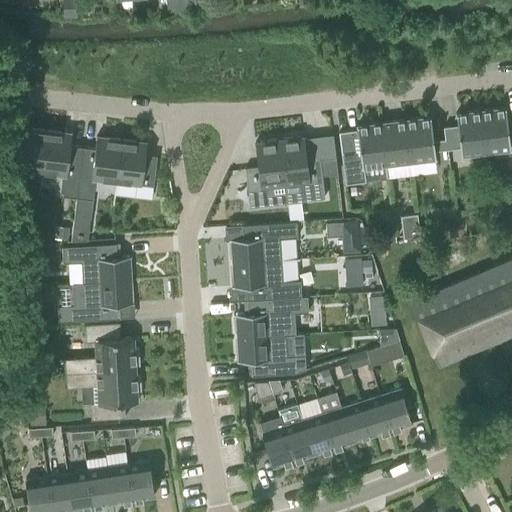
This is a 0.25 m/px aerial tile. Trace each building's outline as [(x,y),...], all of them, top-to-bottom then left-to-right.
[(166,0),(168,12),(202,9),(201,0),(166,0)] [(505,107),(480,110),(485,151),(510,148),(509,140),(511,140),(511,130),(508,131),(505,107)] [(457,125),(443,126),(445,139),(446,148),(460,147),(461,154),(485,151),(480,110),(455,113),(457,125)] [(430,116),(405,119),(410,161),(435,158),(434,150),(446,148),(445,139),(433,140),(430,116)] [(405,119),(381,122),(386,164),(410,161),(405,119)] [(347,159),(343,160),(345,183),(365,180),(364,166),(386,164),(381,122),(356,125),(359,149),(347,151),(347,159)] [(21,127),(16,168),(41,171),(46,130),(21,127)] [(46,130),(41,171),(62,174),(59,195),(76,197),(82,146),(70,145),(71,133),(46,130)] [(82,146),(76,197),(91,199),(92,199),(95,178),(116,180),(121,139),(96,136),(95,140),(94,148),(90,147),(82,146)] [(303,136),(279,139),(285,184),(295,183),(297,182),(299,193),(300,200),(324,197),(323,189),(319,158),(306,159),(303,136)] [(121,139),(116,180),(153,185),(154,177),(142,176),(146,142),(121,139)] [(258,165),(244,167),(246,185),(249,207),(260,205),(273,204),(273,200),(271,186),(283,184),(285,184),(279,139),(255,142),(258,165)] [(417,214),(401,216),(403,238),(419,232),(417,214)] [(73,216),(72,232),(74,233),(86,234),(88,218),(85,218),(73,216)] [(242,238),(231,238),(232,262),(280,259),(279,238),(297,237),(295,220),(242,224),(242,238)] [(359,220),(326,222),(327,236),(342,235),(342,251),(361,251),(359,220)] [(393,221),(380,222),(381,233),(394,232),(393,221)] [(56,226),(55,238),(68,240),(69,227),(56,226)] [(115,242),(61,246),(62,262),(80,261),(81,282),(130,279),(128,255),(127,255),(116,256),(116,253),(115,242)] [(511,256),(411,299),(430,345),(438,364),(511,332),(511,256)] [(360,258),(344,259),(345,270),(361,269),(360,258)] [(280,259),(232,262),(234,286),(246,285),(247,299),(300,295),(299,279),(281,280),(280,259)] [(370,260),(362,260),(362,272),(371,272),(370,260)] [(73,304),(57,305),(58,321),(120,317),(119,304),(131,303),(130,279),(81,282),(71,283),(73,304)] [(247,313),(235,313),(237,337),(285,334),(284,313),(301,312),(300,295),(247,299),(247,313)] [(384,295),(368,296),(369,305),(384,305),(384,295)] [(65,373),(135,369),(135,364),(139,364),(138,347),(134,348),(133,337),(114,338),(113,322),(84,324),(85,341),(94,340),(95,356),(64,358),(65,373)] [(395,328),(378,329),(380,344),(398,339),(395,328)] [(285,334),(237,337),(239,361),(251,360),(252,375),(266,374),(276,373),(295,372),(305,369),(304,354),(286,356),(285,334)] [(135,369),(65,373),(65,387),(97,385),(98,401),(90,402),(91,419),(118,417),(118,401),(137,400),(136,390),(140,389),(139,373),(135,373),(135,369)] [(328,369),(320,371),(324,381),(331,379),(328,369)] [(399,387),(380,393),(391,429),(411,422),(399,387)] [(391,429),(380,393),(360,400),(371,435),(391,429)] [(360,400),(340,406),(352,441),(371,435),(360,400)] [(352,441),(340,406),(321,412),(332,447),(352,441)] [(321,412),(301,419),(312,454),(332,447),(321,412)] [(293,460),(281,425),(278,415),(259,421),(262,431),(273,466),(293,460)] [(301,419),(281,425),(293,460),(312,454),(301,419)] [(40,436),(53,435),(52,426),(40,427),(40,436)] [(40,436),(40,427),(28,427),(28,436),(40,436)] [(123,436),(122,427),(110,428),(111,437),(123,436)] [(122,427),(123,436),(135,436),(135,427),(122,427)] [(94,429),(81,430),(82,439),(94,438),(94,429)] [(70,440),(82,439),(81,430),(69,431),(70,440)] [(127,463),(133,499),(153,496),(148,459),(127,463)] [(133,499),(127,463),(107,466),(112,502),(133,499)] [(87,469),(92,505),(112,502),(107,466),(87,469)] [(66,472),(72,508),(92,505),(87,469),(66,472)] [(46,475),(52,511),(72,508),(66,472),(46,475)] [(48,511),(52,511),(46,475),(25,478),(30,511),(48,511)]
